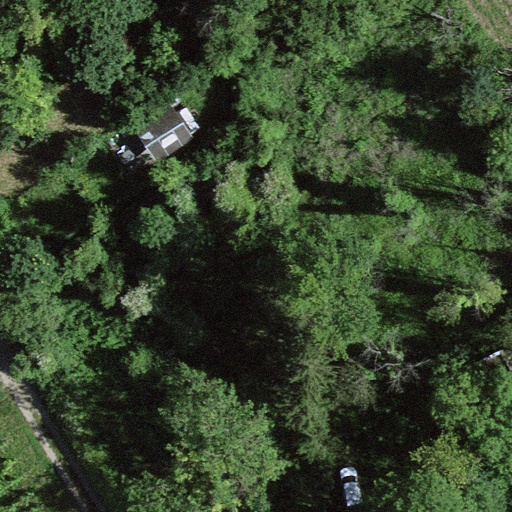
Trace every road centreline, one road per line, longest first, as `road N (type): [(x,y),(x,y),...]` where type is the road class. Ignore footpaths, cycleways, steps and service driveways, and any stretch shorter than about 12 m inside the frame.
road 1 (unknown): [(238,0),(350,511)]
road 2 (track): [(0,343),(99,511)]
